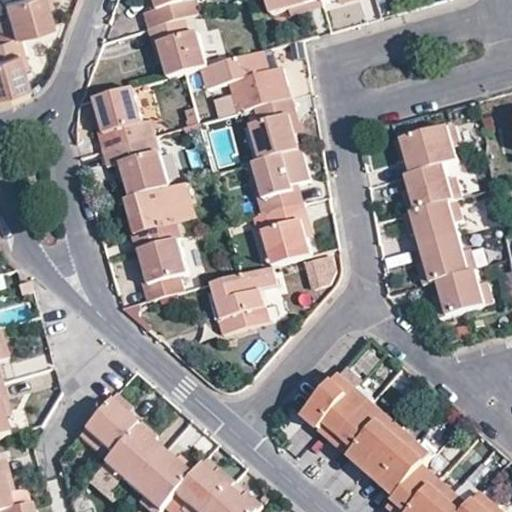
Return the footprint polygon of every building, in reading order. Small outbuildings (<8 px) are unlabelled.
[(3,0),(1,1),(11,36),(18,34),(50,24),(45,7),(43,0),(3,0)] [(198,0),(155,0),(159,12),(152,13),(145,16),(148,31),(156,29),(187,20),(203,15),(198,0)] [(159,12),(155,0),(148,0),(152,13),(159,12)] [(322,3),(321,0),(267,0),(272,16),(289,12),(322,3)] [(322,3),(289,12),(291,18),(324,9),(323,5),(322,3)] [(170,80),(187,75),(203,71),(210,69),(200,33),(191,36),(187,20),(156,29),(166,64),(170,80)] [(166,64),(156,29),(148,31),(158,66),(166,64)] [(11,36),(20,69),(28,68),(18,34),(11,36)] [(26,86),(20,69),(11,36),(0,38),(0,103),(22,97),(25,96),(22,87),(26,86)] [(273,72),(266,53),(258,55),(265,75),(273,72)] [(258,55),(210,69),(203,71),(209,91),(231,85),(240,114),(256,110),(287,101),(295,99),(286,69),(273,72),(265,75),(258,55)] [(137,89),(96,101),(101,117),(111,151),(142,142),(137,127),(146,124),(137,89)] [(295,99),(287,101),(298,136),(305,133),(295,99)] [(302,151),(298,136),(287,101),(256,110),(260,125),(253,129),(261,162),(302,151)] [(111,151),(101,117),(95,119),(104,153),(111,151)] [(457,125),(450,127),(456,148),(462,146),(457,125)] [(450,127),(403,140),(408,160),(412,176),(447,166),(460,162),(456,148),(450,127)] [(111,151),(104,153),(108,169),(116,167),(123,165),(128,182),(133,200),(173,188),(158,138),(142,142),(111,151)] [(401,162),(408,160),(403,140),(396,142),(401,162)] [(303,150),(302,151),(261,162),(250,166),(263,217),(267,215),(300,206),(294,187),(301,185),(312,182),(303,150)] [(123,165),(116,167),(120,185),(128,182),(123,165)] [(447,166),(412,176),(407,177),(411,190),(417,212),(453,202),(458,201),(452,181),(447,166)] [(460,200),(466,198),(460,178),(452,181),(458,201),(460,200)] [(189,183),(173,188),(133,200),(128,201),(133,219),(138,238),(133,239),(136,253),(141,251),(180,240),(184,239),(175,209),(193,203),(189,183)] [(294,187),(300,206),(306,204),(301,185),(294,187)] [(417,212),(411,190),(403,192),(409,214),(412,213),(417,212)] [(460,200),(458,201),(453,202),(458,223),(466,221),(460,200)] [(458,223),(453,202),(417,212),(412,213),(418,234),(422,248),(462,238),(458,223)] [(300,206),(310,238),(316,237),(306,204),(300,206)] [(315,256),(310,238),(300,206),(267,215),(272,232),(265,234),(274,268),(315,256)] [(418,234),(412,213),(409,214),(404,216),(410,237),(418,234)] [(138,238),(133,219),(128,221),(133,239),(138,238)] [(462,238),(422,248),(426,263),(432,285),(439,283),(472,273),(466,251),(462,238)] [(180,240),(141,251),(146,268),(156,302),(187,293),(182,278),(190,276),(180,240)] [(475,249),(466,251),(472,273),(479,271),(480,271),(475,249)] [(432,285),(426,263),(418,265),(423,287),(432,285)] [(156,302),(146,268),(140,270),(149,304),(156,302)] [(274,268),(243,277),(215,285),(220,303),(225,322),(221,323),(224,336),(260,327),(256,313),(268,309),(264,292),(280,287),(274,268)] [(295,282),(313,278),(310,269),(293,274),(295,282)] [(482,286),(479,271),(472,273),(439,283),(443,296),(448,318),(487,307),(482,286)] [(511,273),(502,274),(503,298),(511,297),(511,273)] [(490,283),(482,286),(487,307),(496,304),(490,283)] [(440,320),(448,318),(443,296),(435,298),(440,320)] [(215,305),(221,323),(225,322),(220,303),(215,305)] [(272,323),(268,309),(256,313),(260,327),(272,323)] [(0,363),(10,360),(2,330),(0,330),(0,363)] [(435,458),(343,377),(306,418),(398,499),(425,468),(435,458)] [(0,385),(0,393),(7,419),(15,417),(5,384),(0,385)] [(0,438),(12,435),(7,419),(0,393),(0,438)] [(119,396),(112,403),(127,416),(133,409),(119,396)] [(127,416),(112,403),(87,432),(101,446),(113,457),(139,427),(127,416)] [(142,423),(139,427),(155,441),(158,438),(142,423)] [(155,441),(139,427),(113,457),(105,466),(121,480),(133,490),(166,452),(155,441)] [(87,432),(82,439),(96,452),(101,446),(87,432)] [(176,461),(166,452),(133,490),(143,499),(157,511),(162,511),(176,497),(193,477),(176,461)] [(193,477),(198,472),(181,457),(176,461),(193,477)] [(7,460),(1,462),(10,495),(16,493),(7,460)] [(0,511),(13,511),(15,511),(10,497),(1,462),(0,462),(0,511)] [(105,466),(101,470),(117,484),(121,480),(105,466)] [(203,466),(198,472),(193,477),(176,497),(187,507),(192,511),(210,511),(229,490),(214,476),(203,466)] [(468,511),(472,509),(425,468),(398,499),(389,508),(394,511),(468,511)] [(220,469),(214,476),(229,490),(235,483),(220,469)] [(16,493),(10,495),(15,511),(32,507),(27,490),(16,493)] [(253,511),(241,501),(229,490),(210,511),(253,511)] [(247,493),(241,501),(253,511),(258,511),(262,508),(247,493)] [(472,509),(468,511),(501,511),(484,496),(472,509)] [(157,511),(143,499),(138,504),(147,511),(157,511)]
